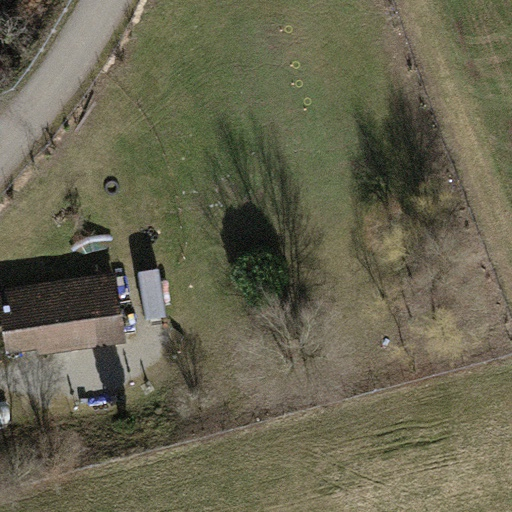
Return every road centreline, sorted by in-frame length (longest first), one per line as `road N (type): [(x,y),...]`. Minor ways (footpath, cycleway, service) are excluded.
road 1 (track): [(511,283),(408,0)]
road 2 (residential): [(99,0),(0,161)]
